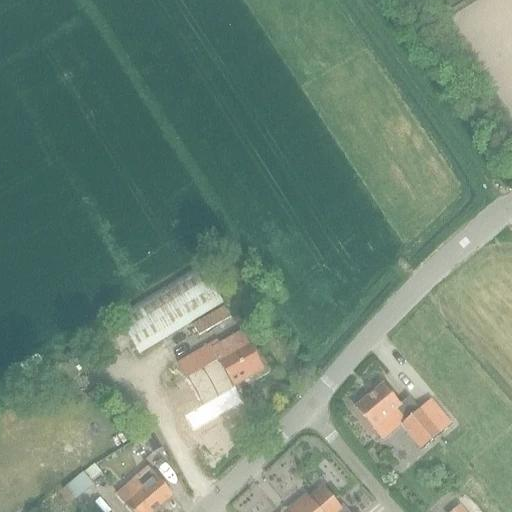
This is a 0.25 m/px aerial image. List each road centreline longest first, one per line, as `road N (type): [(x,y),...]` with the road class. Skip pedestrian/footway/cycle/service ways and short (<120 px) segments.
road 1 (unclassified): [(205,511),(511,193)]
road 2 (track): [(360,0),(494,204)]
road 3 (track): [(392,511),(303,408)]
